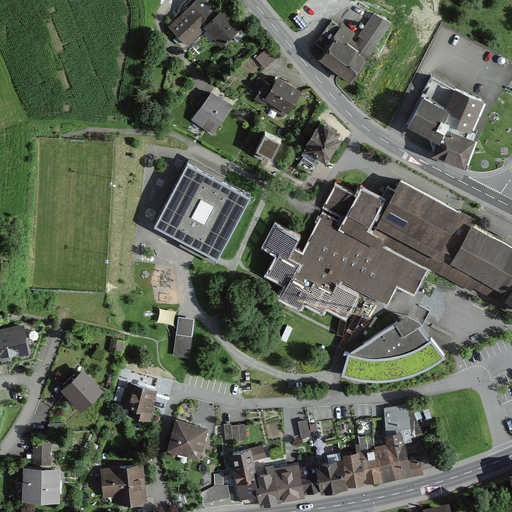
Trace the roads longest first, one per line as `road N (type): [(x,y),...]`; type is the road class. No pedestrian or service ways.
road 1 (residential): [(160,499),(158,450),(180,393),(254,404),(410,393),(472,378),(481,384),(504,459)]
road 2 (tertiary): [(251,0),(363,126),(494,198)]
road 3 (primary): [(504,459),(399,493),(289,511)]
